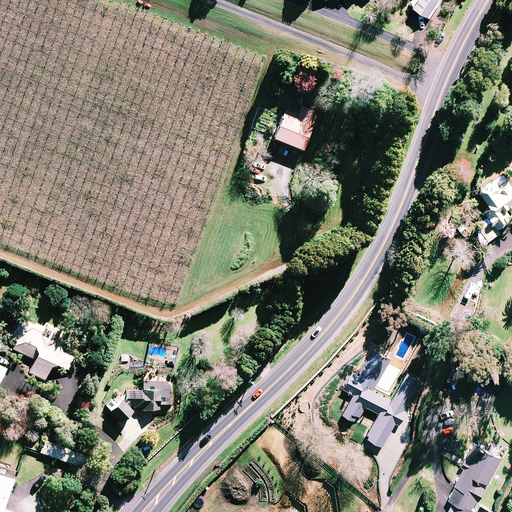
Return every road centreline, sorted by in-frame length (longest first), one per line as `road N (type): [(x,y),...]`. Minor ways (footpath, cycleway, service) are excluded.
road 1 (secondary): [(439,94),(403,202),(341,312),(143,511)]
road 2 (residential): [(439,94),(210,0)]
